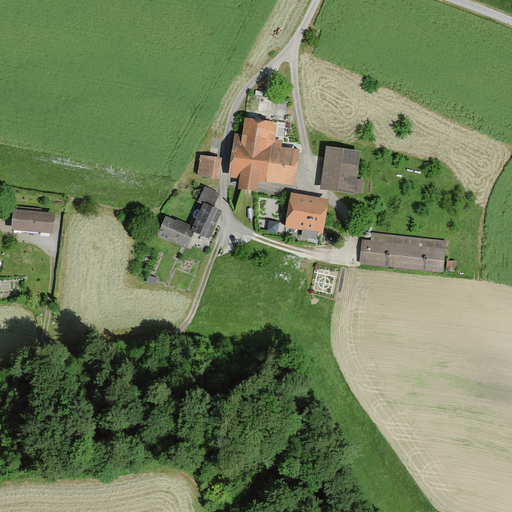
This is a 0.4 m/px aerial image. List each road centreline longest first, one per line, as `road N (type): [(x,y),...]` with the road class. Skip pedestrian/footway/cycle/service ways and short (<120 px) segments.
road 1 (track): [(225,221),(182,335),(61,354),(42,347),(52,254)]
road 2 (residential): [(291,49),(243,92),(232,113),(221,176),(225,221),(280,246),(346,251)]
road 3 (residential): [(346,251),(352,236),(343,210),(309,184),(291,49)]
